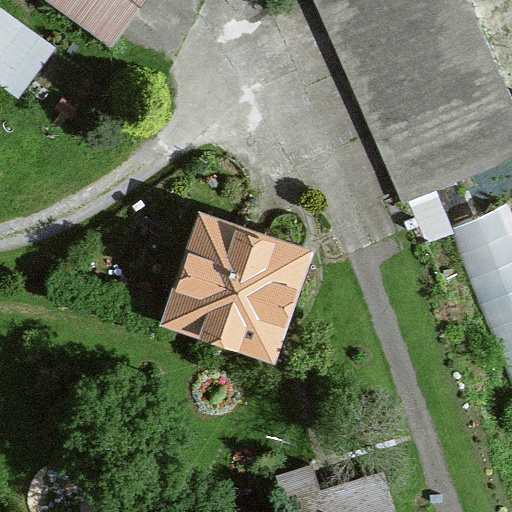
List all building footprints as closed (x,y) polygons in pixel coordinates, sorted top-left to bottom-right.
[(46,0),(114,48),(148,0),(46,0)] [(511,98),(469,0),(315,0),(403,204),(511,157),(511,98)] [(55,48),(0,8),(0,84),(19,98),(55,48)] [(511,374),(511,200),(451,225),(511,374)] [(317,252),(199,213),(161,327),(279,366),(317,252)] [(394,511),(383,473),(322,491),(314,465),(274,477),(284,511),(394,511)]
